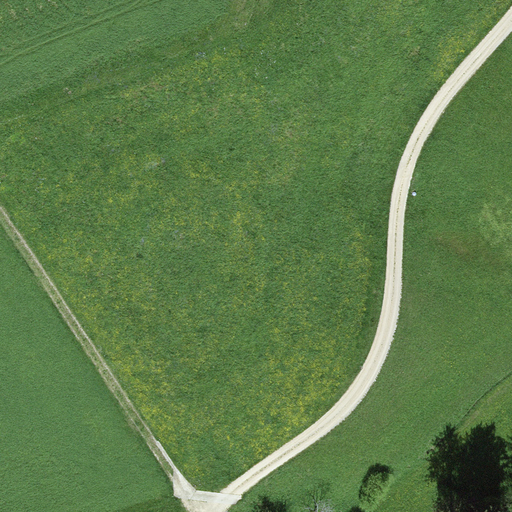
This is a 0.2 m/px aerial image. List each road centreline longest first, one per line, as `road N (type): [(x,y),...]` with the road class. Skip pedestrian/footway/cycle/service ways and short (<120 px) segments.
road 1 (track): [(511,13),(416,139),(400,193),(385,343),(364,387),(212,511)]
road 2 (track): [(214,509),(191,496),(0,217)]
